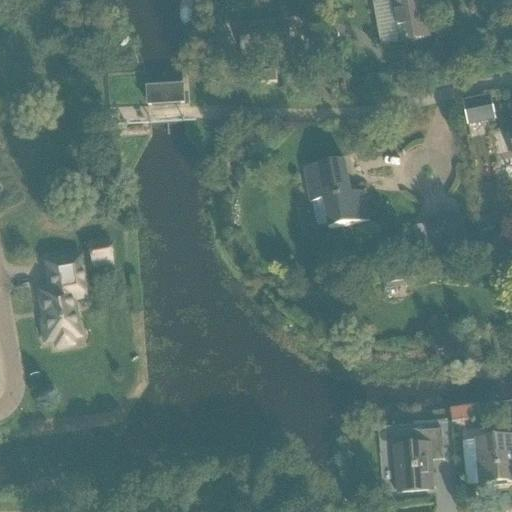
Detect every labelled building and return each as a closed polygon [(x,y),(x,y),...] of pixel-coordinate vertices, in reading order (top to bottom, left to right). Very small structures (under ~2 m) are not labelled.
[(392,1),(400,44),(429,39),(425,16),(428,15),(425,0),(383,0),(384,2),(392,1)] [(239,31),(240,49),(290,46),(288,27),(239,31)] [(257,75),(258,86),(278,84),(277,73),(257,75)] [(183,85),(148,88),(148,108),(184,106),(183,85)] [(490,97),(463,102),(468,127),(495,122),(490,97)] [(323,201),(329,230),(369,222),(364,193),(351,195),(344,163),(304,170),(310,204),(323,201)] [(464,245),(459,216),(426,222),(427,225),(413,228),(418,253),(464,245)] [(511,236),(493,240),(498,262),(511,259),(511,236)] [(88,247),(90,263),(110,259),(107,243),(88,247)] [(57,349),(70,347),(71,344),(69,328),(75,326),(78,324),(76,314),(74,313),(72,301),(86,298),(79,258),(44,264),(49,290),(37,292),(42,323),(40,323),(44,344),(54,342),(54,347),(57,349)] [(397,270),(384,272),(387,286),(400,283),(397,270)] [(511,483),(511,427),(511,428),(511,432),(511,439),(476,442),(481,486),(511,483)] [(431,490),(429,463),(444,462),(442,432),(417,434),(418,450),(392,452),(395,493),(431,490)]
